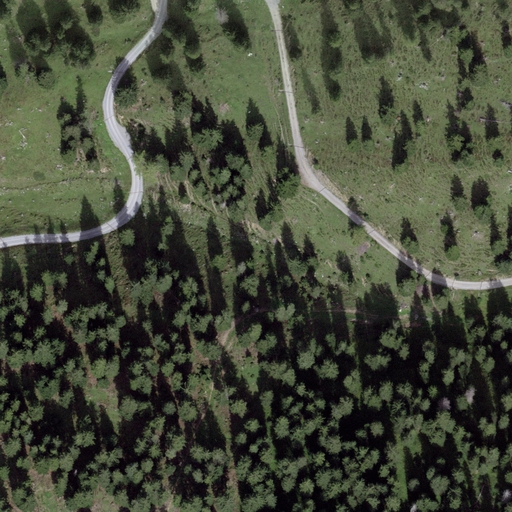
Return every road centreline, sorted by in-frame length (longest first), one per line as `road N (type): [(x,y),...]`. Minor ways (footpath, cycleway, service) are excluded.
road 1 (track): [(267,0),(299,149),(322,186),(404,259),(443,281),(511,280)]
road 2 (track): [(0,243),(108,227),(135,200),(136,173),(108,98),(148,39),(162,0)]
